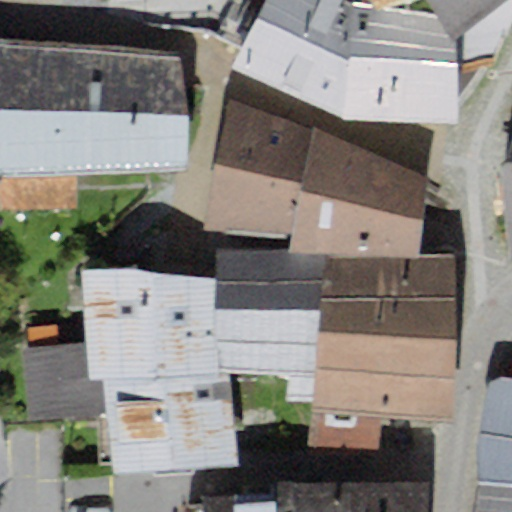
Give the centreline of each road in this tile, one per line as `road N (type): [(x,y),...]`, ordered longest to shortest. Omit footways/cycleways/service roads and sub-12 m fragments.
road 1 (residential): [(463,163),(289,108),(185,53),(0,11)]
road 2 (residential): [(485,309),(443,455),(440,511)]
road 3 (residential): [(485,309),(463,163)]
